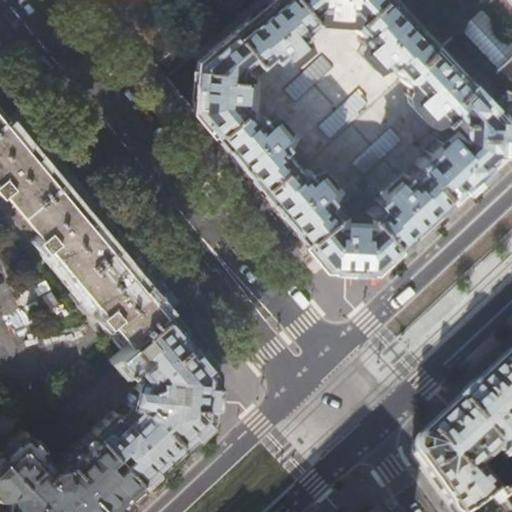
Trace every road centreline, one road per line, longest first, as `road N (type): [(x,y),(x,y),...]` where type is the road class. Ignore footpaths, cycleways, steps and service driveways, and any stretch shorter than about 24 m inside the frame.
road 1 (residential): [(316,375),(3,0)]
road 2 (primary): [(511,193),(316,375)]
road 3 (primary): [(361,430),(511,289)]
road 4 (primary): [(316,375),(169,511)]
